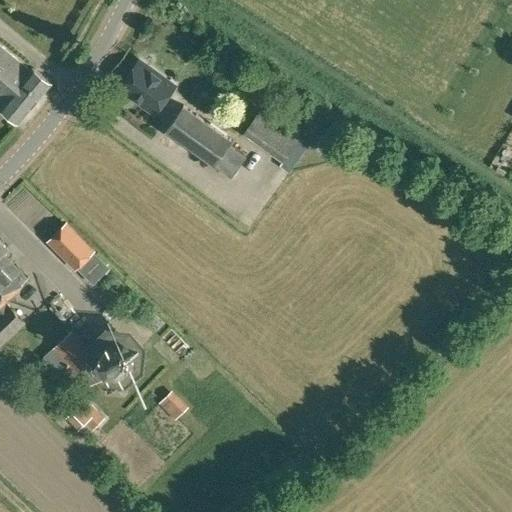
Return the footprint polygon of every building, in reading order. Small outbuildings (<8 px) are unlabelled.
[(31,70),(0,43),(0,105),(18,120),(50,82),(33,68),(31,70)] [(156,112),(175,86),(139,59),(119,87),(156,112)] [(231,176),(246,155),(228,143),(231,139),(184,104),(166,129),(213,164),(214,163),(231,176)] [(291,118),(276,108),(271,115),(260,108),(243,133),(283,162),(300,137),(285,126),(291,118)] [(77,268),(94,251),(66,222),(49,239),(77,268)] [(0,304),(27,279),(2,253),(7,248),(0,240),(0,304)] [(0,345),(0,346),(26,322),(9,304),(0,312),(0,345)] [(76,373),(95,355),(71,330),(52,347),(76,373)] [(122,393),(123,385),(124,374),(135,364),(136,349),(125,337),(118,337),(110,337),(99,347),(98,362),(109,373),(108,392),(122,393)] [(79,429),(96,412),(83,400),(67,417),(79,429)]
